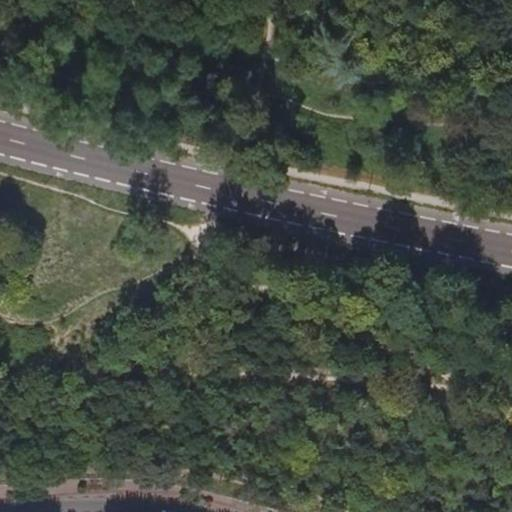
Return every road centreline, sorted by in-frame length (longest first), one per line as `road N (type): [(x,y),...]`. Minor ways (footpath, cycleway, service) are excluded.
road 1 (tertiary): [(511,249),(0,135)]
road 2 (unknown): [(511,107),(0,0)]
